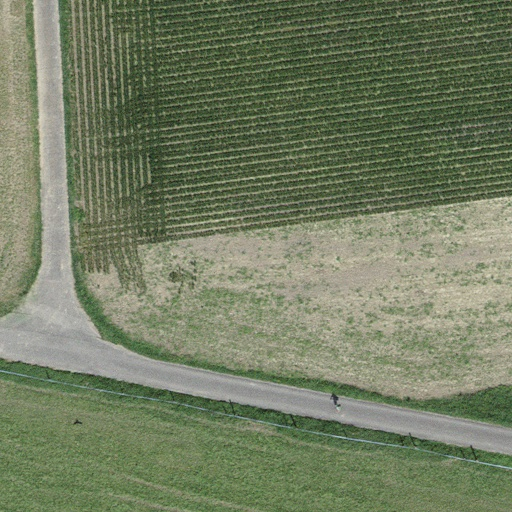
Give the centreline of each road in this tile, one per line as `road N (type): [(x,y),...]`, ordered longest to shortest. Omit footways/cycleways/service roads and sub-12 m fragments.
road 1 (track): [(0,341),(182,386),(511,439)]
road 2 (track): [(42,0),(57,253),(39,348)]
